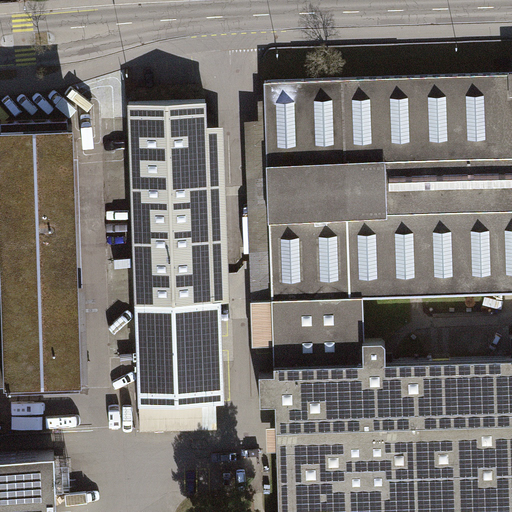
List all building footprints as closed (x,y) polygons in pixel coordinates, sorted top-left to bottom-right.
[(357,298),(511,293),(511,77),(260,85),(266,301),(357,298)] [(207,101),(129,104),(139,403),(217,401),(207,101)] [(74,118),(0,121),(0,375),(85,372),(74,118)] [(357,298),(266,301),(248,301),(250,347),(268,346),(269,368),(359,366),(358,346),(357,298)] [(359,366),(269,368),(269,378),(253,378),(254,407),(271,407),(272,436),(511,429),(511,341),(507,341),(507,363),(384,367),(384,345),(358,346),(359,366)] [(511,511),(511,429),(272,436),(273,511),(511,511)] [(49,511),(47,455),(0,457),(0,511),(49,511)]
